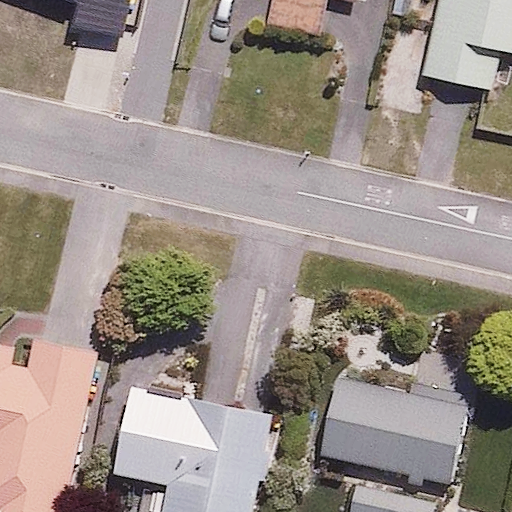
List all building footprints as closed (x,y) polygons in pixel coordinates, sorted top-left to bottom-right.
[(276,0),(272,21),(323,33),(330,0),(353,0),(359,1),(359,0),(276,0)] [(421,50),(417,67),(503,84),(509,52),(511,52),(511,0),(398,0),(396,11),(427,17),(423,37),(394,32),(392,44),(421,50)] [(114,263),(90,259),(79,334),(103,338),(114,263)] [(0,511),(66,511),(102,347),(40,333),(33,363),(17,359),(20,345),(0,340),(0,511)] [(349,356),(326,458),(455,487),(478,384),(349,356)] [(140,385),(127,468),(180,477),(174,511),(260,511),(277,406),(140,385)] [(444,511),(448,499),(362,476),(353,511),(357,511),(444,511)]
